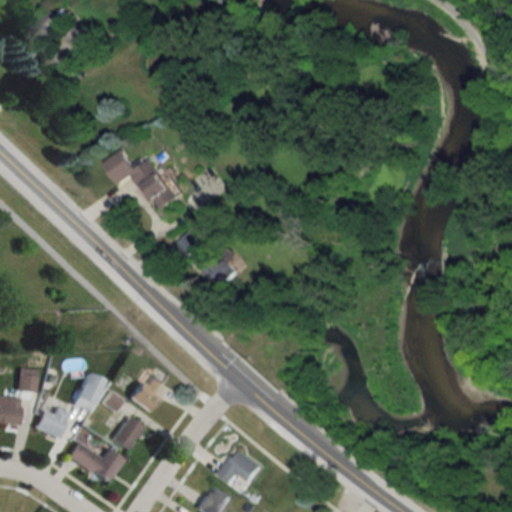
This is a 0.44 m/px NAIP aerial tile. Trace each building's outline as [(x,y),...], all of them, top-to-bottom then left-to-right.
[(14,47),(27,62),(74,17),(60,2),(14,47)] [(65,39),(83,57),(101,40),(82,22),(65,39)] [(152,159),(136,169),(125,150),(104,162),(118,184),(135,174),(156,210),(176,198),(152,159)] [(190,248),(193,250),(201,243),(191,233),(181,243),(187,250),(190,248)] [(234,272),(209,247),(195,260),(220,286),(234,272)] [(142,383),(136,379),(125,397),(146,410),(164,380),(150,371),(142,383)] [(72,405),(89,409),(96,376),(79,372),(72,405)] [(110,409),(117,397),(106,391),(99,403),(110,409)] [(15,395),(0,394),(0,423),(15,423),(15,395)] [(54,437),(65,411),(53,406),(57,399),(45,394),(31,427),(54,437)] [(109,437),(124,448),(141,425),(125,414),(109,437)] [(121,457),(104,448),(99,457),(75,442),(65,457),(106,482),(121,457)] [(260,467),(237,449),(218,473),(232,484),(239,474),(249,482),(260,467)] [(203,511),(219,511),(230,497),(211,484),(196,507),(203,511)]
